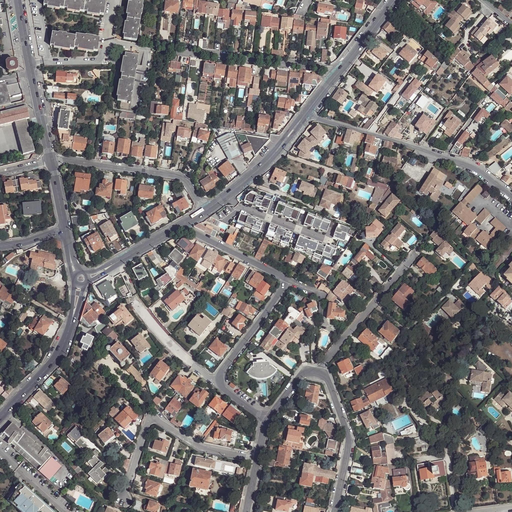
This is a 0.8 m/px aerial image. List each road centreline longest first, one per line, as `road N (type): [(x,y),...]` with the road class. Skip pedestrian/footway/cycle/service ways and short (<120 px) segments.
road 1 (unclassified): [(511,193),(474,163),(307,111)]
road 2 (residential): [(258,459),(199,446),(151,419),(122,500)]
road 3 (unclassified): [(157,48),(334,75)]
road 4 (unclassified): [(51,161),(178,175),(205,210)]
road 5 (residential): [(20,0),(51,161)]
road 6 (residential): [(318,371),(416,253)]
road 7 (residential): [(318,371),(349,440),(334,511)]
road 8 (tertiary): [(307,111),(263,164),(205,210)]
road 9 (unknown): [(456,511),(440,437),(402,399)]
road 10 (residential): [(288,281),(214,381)]
road 11 (residential): [(182,224),(288,281)]
road 12 (tertiary): [(71,322),(55,359),(0,417)]
